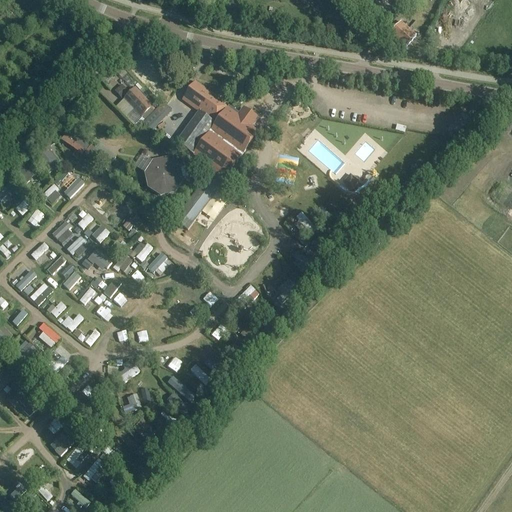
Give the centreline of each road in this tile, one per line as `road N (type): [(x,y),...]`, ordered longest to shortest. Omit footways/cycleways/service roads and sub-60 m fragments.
road 1 (track): [(249,193),(279,237),(194,335),(100,358),(30,432),(0,426)]
road 2 (tertiary): [(511,97),(164,30)]
road 3 (unclassified): [(0,160),(105,57),(130,19)]
road 4 (track): [(189,256),(87,348)]
road 5 (track): [(100,358),(0,279)]
